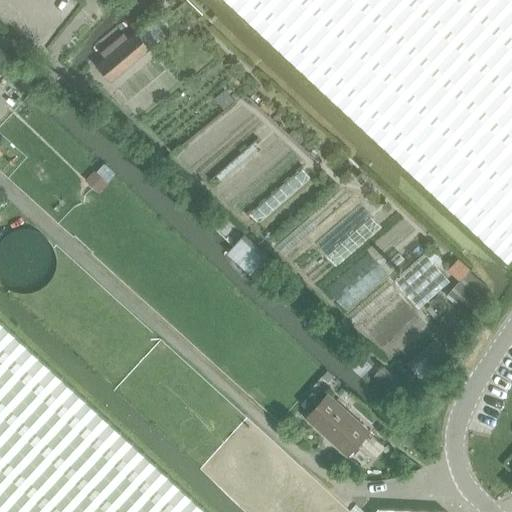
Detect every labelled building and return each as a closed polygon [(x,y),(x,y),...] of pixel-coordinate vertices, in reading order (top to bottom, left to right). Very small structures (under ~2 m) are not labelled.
[(511,0),(224,0),(362,129),(509,263),(511,259),(511,0)] [(136,32),(97,64),(111,81),(150,48),(136,32)] [(42,62),(37,67),(53,83),(60,75),(44,61),(42,62)] [(252,144),(216,175),(222,182),(258,151),(252,144)] [(258,223),(310,177),(301,167),(249,213),(258,223)] [(94,169),(85,179),(99,193),(108,183),(107,182),(96,171),(94,169)] [(336,267),(381,228),(361,204),(316,243),(336,267)] [(58,261),(57,255),(56,250),(53,245),(49,238),(43,234),(37,231),(30,229),(24,228),(17,230),(12,231),(7,234),(2,239),(0,240),(0,280),(3,284),(8,288),(14,291),(21,293),(27,293),(32,292),(38,291),(43,288),(48,284),(53,278),(55,273),(57,268),(58,261)] [(346,311),(388,275),(367,251),(325,287),(346,311)] [(434,251),(428,257),(426,254),(395,281),(418,308),(449,280),(437,266),(443,260),(434,251)] [(388,261),(393,267),(403,258),(398,252),(388,261)] [(459,281),(447,295),(463,310),(489,280),(471,266),(468,270),(454,259),(445,270),(459,281)] [(0,511),(206,511),(179,487),(0,322),(0,511)] [(437,337),(407,364),(424,382),(453,356),(437,337)] [(404,381),(385,366),(378,375),(397,390),(404,381)] [(312,391),(301,403),(309,411),(321,399),(312,391)] [(384,447),(368,431),(327,395),(307,418),(347,454),(358,442),(375,457),(384,447)]
